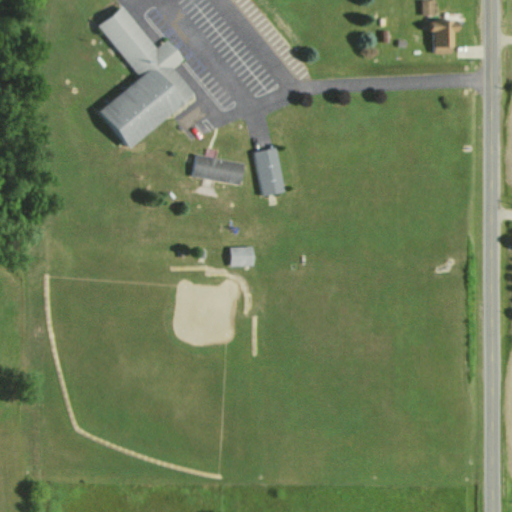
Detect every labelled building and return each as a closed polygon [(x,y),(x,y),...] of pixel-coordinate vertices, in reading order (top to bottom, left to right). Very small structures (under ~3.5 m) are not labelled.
[(415,15),(428,14),(427,0),(422,0),(415,0),(415,15)] [(118,148),(189,93),(168,66),(177,59),(161,39),(150,48),(117,5),(92,24),(133,76),(89,111),(118,148)] [(426,53),(446,52),(445,19),(418,19),(419,31),(425,30),(426,53)] [(277,191),(269,146),(247,151),(256,195),(277,191)] [(185,175),(233,185),(237,163),(189,153),(185,175)] [(227,266),(250,265),(249,245),(226,246),(227,266)]
